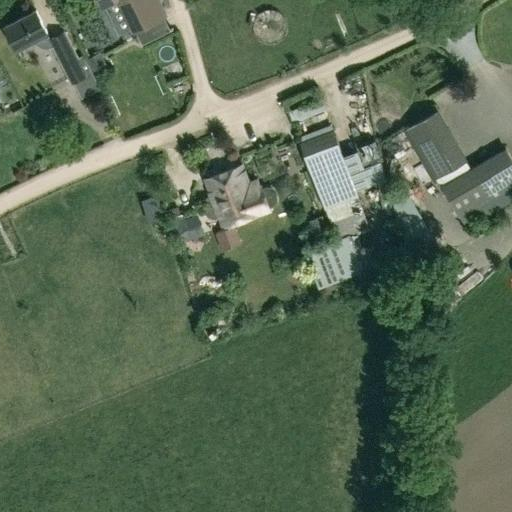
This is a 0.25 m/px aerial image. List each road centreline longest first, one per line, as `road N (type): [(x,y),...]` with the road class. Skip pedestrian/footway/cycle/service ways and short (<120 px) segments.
road 1 (track): [(0,205),(336,67),(469,0)]
road 2 (track): [(209,118),(173,0)]
